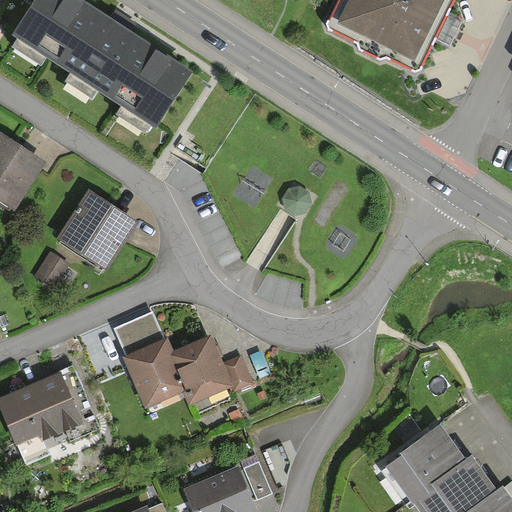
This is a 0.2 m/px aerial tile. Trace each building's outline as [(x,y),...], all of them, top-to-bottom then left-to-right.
[(159,121),(189,74),(72,0),(44,0),(22,34),(159,121)] [(336,0),(324,25),(416,72),(452,0),(336,0)] [(39,169),(0,144),(0,208),(11,215),(39,169)] [(139,223),(89,192),(57,244),(106,275),(139,223)] [(41,279),(59,287),(69,262),(51,255),(41,279)] [(211,339),(171,356),(185,388),(191,402),(244,379),(236,361),(223,367),(211,339)] [(96,374),(114,366),(102,340),(84,347),(96,374)] [(185,388),(171,356),(165,342),(128,358),(148,404),(185,388)] [(76,420),(58,378),(0,403),(0,416),(13,448),(76,420)] [(465,463),(441,429),(387,466),(411,500),(418,496),(465,463)] [(465,463),(418,496),(429,511),(470,511),(500,492),(475,456),(465,463)] [(253,511),(255,511),(237,470),(191,491),(200,511),(253,511)] [(500,492),(470,511),(511,511),(511,494),(507,487),(500,492)]
